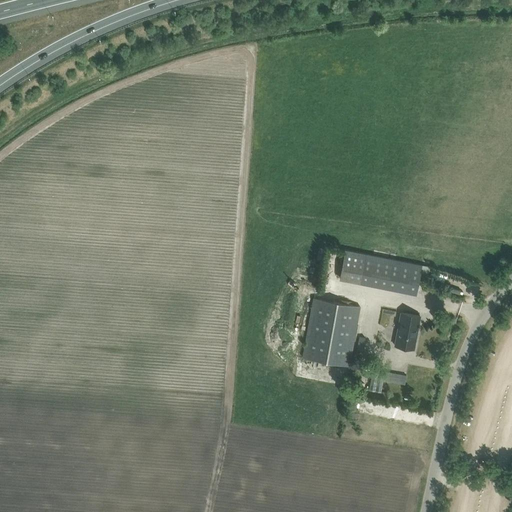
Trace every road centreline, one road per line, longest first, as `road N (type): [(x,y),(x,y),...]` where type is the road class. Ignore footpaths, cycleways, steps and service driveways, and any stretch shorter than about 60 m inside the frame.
road 1 (unclassified): [(425,511),(459,368),(477,326),(511,282)]
road 2 (motorway): [(0,81),(59,43),(167,0)]
road 3 (unknown): [(334,290),(491,305)]
